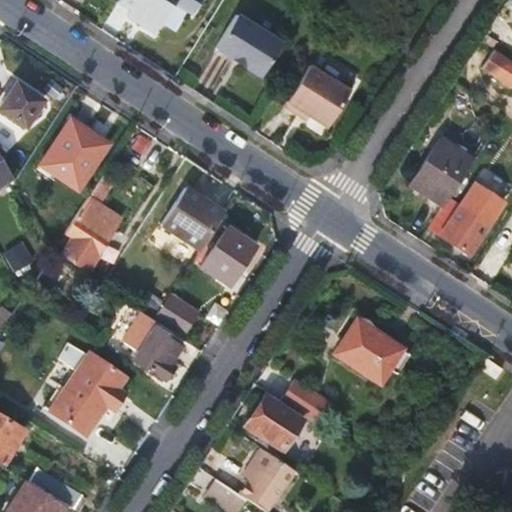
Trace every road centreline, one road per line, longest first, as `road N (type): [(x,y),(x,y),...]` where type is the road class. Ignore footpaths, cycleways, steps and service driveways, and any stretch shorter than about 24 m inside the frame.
road 1 (residential): [(326,216),(0,0)]
road 2 (residential): [(131,511),(326,216)]
road 3 (residential): [(326,216),(469,0)]
road 4 (residential): [(511,336),(326,216)]
road 5 (residential): [(444,511),(511,412)]
